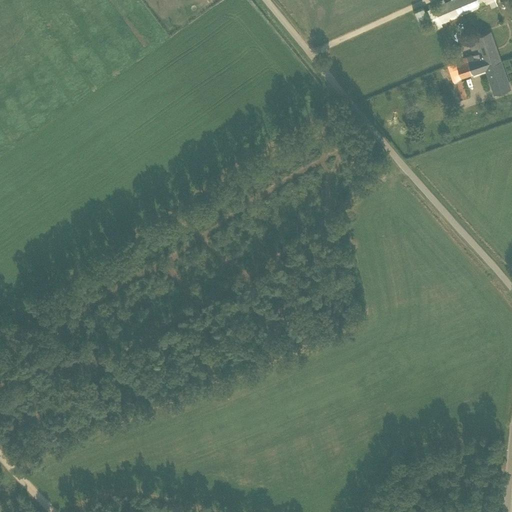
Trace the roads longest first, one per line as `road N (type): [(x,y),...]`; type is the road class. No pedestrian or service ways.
road 1 (unclassified): [(511,287),(265,0)]
road 2 (unknown): [(312,57),(431,0)]
